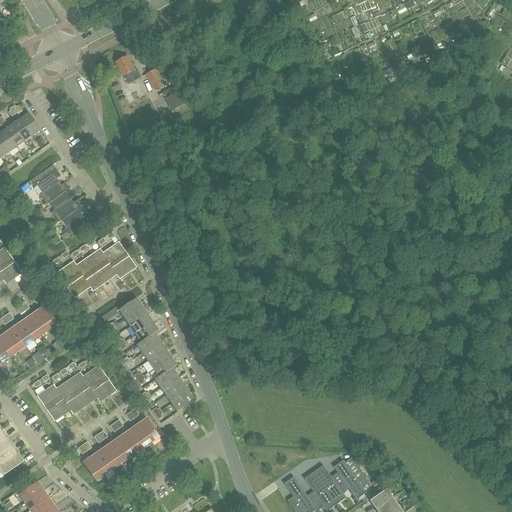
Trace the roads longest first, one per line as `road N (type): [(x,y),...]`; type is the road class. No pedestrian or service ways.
road 1 (residential): [(0,394),(55,473),(100,509),(197,450),(226,443)]
road 2 (residential): [(226,443),(120,190)]
road 3 (residential): [(120,190),(58,52)]
road 4 (residential): [(120,190),(96,194),(26,96)]
